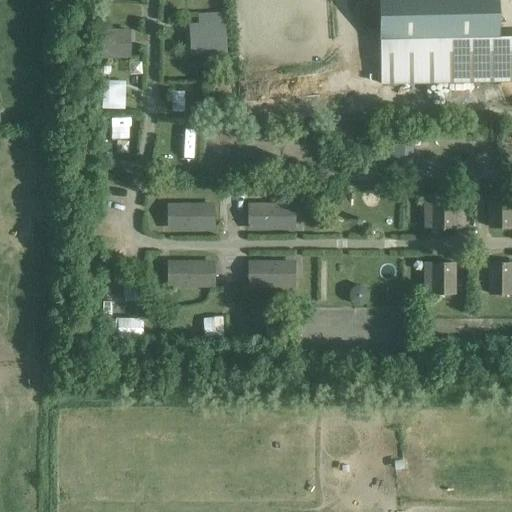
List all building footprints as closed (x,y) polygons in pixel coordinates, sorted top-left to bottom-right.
[(379,0),(380,43),(498,41),(497,0),(379,0)] [(200,21),(190,21),(191,51),(225,49),(223,13),(199,15),(200,21)] [(125,57),(125,35),(114,35),(114,32),(102,32),(102,57),(125,57)] [(511,40),(498,41),(380,43),(381,84),(511,81),(511,40)] [(182,92),(172,92),(172,111),(182,111),(182,92)] [(157,133),(192,133),(192,120),(157,120),(157,133)] [(314,124),(307,128),(313,139),(321,134),(314,124)] [(121,152),(107,152),(107,166),(122,165),(121,152)] [(511,199),(491,198),(490,228),(507,228),(507,215),(511,215),(511,199)] [(438,214),(438,228),(454,228),(455,199),(434,199),(434,214),(438,214)] [(213,206),(177,206),(177,228),(213,228),(213,206)] [(249,206),(249,228),(285,228),(285,206),(249,206)] [(249,263),(249,286),(285,285),(285,263),(249,263)] [(177,264),(177,286),(213,286),(213,264),(177,264)] [(433,293),(454,294),(454,264),(438,264),(438,278),(433,278),(433,293)] [(506,279),(506,265),(490,265),(490,294),(510,294),(511,279),(506,279)]
